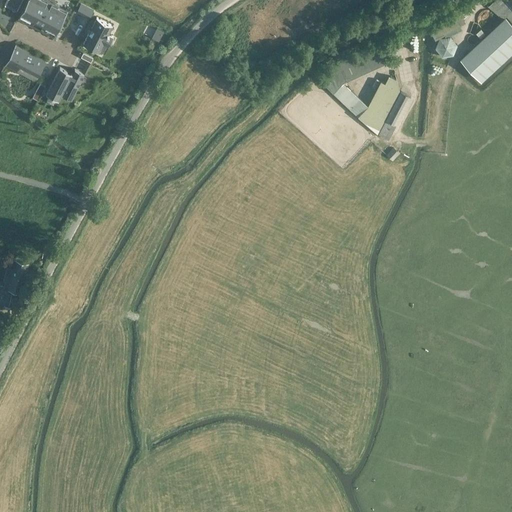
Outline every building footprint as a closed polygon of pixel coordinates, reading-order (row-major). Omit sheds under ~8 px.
[(6,0),(4,5),(5,5),(6,3),(17,9),(22,0),(6,0)] [(68,10),(48,0),(26,0),(21,12),(25,14),(29,15),(53,28),(57,30),(68,10)] [(507,16),(511,21),(511,0),(494,0),(493,2),(507,16)] [(86,8),(80,4),(77,10),(84,13),(86,8)] [(457,14),(430,26),(436,39),(435,39),(443,57),(459,49),(452,33),(463,28),(457,14)] [(112,24),(96,16),(83,42),(99,50),(103,42),(109,45),(113,36),(108,33),(112,24)] [(462,58),(482,82),(511,53),(511,21),(507,16),(462,58)] [(151,24),(147,33),(160,39),(164,30),(151,24)] [(317,77),(333,92),(346,78),(347,80),(392,60),(387,40),(345,59),(317,77)] [(46,59),(15,43),(8,57),(38,73),(46,59)] [(93,57),(83,52),(81,56),(91,62),(93,57)] [(72,73),(60,67),(46,93),(59,100),(63,91),(73,96),(85,74),(75,69),(72,73)] [(367,106),(358,116),(377,134),(400,90),(397,79),(389,75),(385,82),(380,80),(367,106)] [(342,97),(350,104),(360,93),(346,80),(335,92),(341,98),(342,97)] [(45,85),(40,83),(35,91),(41,94),(45,85)] [(401,91),(378,134),(388,139),(411,96),(401,91)] [(16,259),(9,288),(22,291),(29,262),(16,259)] [(0,284),(0,301),(9,303),(12,292),(8,291),(9,288),(10,282),(6,281),(5,286),(0,284)]
